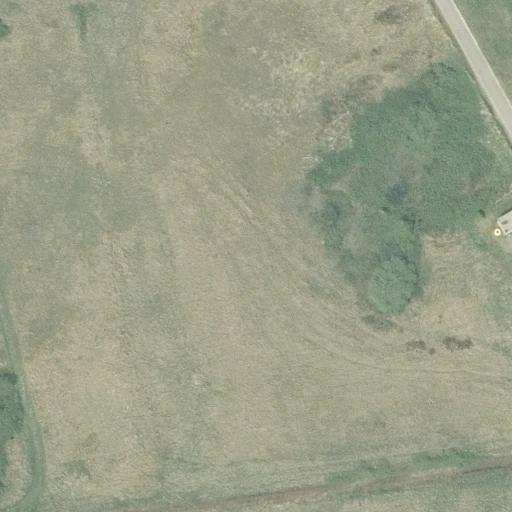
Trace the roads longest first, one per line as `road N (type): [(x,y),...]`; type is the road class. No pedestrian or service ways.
road 1 (track): [(0,295),(38,470),(36,493),(20,511)]
road 2 (unclassified): [(511,122),(442,0)]
